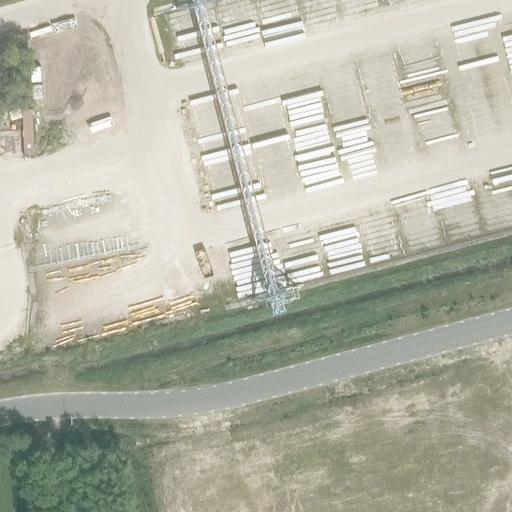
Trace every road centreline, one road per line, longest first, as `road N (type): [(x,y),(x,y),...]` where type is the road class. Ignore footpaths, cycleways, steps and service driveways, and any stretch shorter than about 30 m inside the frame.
road 1 (unclassified): [(511,323),(243,395),(0,412)]
road 2 (unknown): [(185,231),(5,308)]
